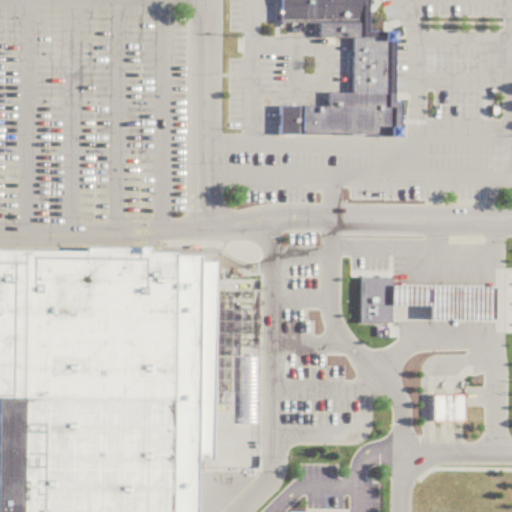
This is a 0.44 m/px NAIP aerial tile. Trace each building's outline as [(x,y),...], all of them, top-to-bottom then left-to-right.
[(279,108),(328,108),(328,93),(352,94),(352,38),(318,38),(318,24),(280,24),(280,0),(368,0),(368,32),(389,33),(397,33),(396,103),(402,103),(402,137),(279,136),(279,108)] [(0,511),(0,251),(88,253),(88,249),(152,250),(151,254),(177,254),(177,257),(185,257),(202,257),(202,263),(217,263),(217,273),(215,462),(199,462),(199,468),(198,511),(0,511)] [(433,289),(433,322),(511,322),(511,289),(482,289),(482,271),(454,271),(453,289),(433,289)] [(359,272),(388,272),(388,280),(388,313),(388,318),(359,318),(359,272)] [(388,313),(388,280),(445,281),(474,281),(484,281),(484,314),(474,313),(446,313),(388,313)] [(430,390),(448,390),(462,390),(462,417),(448,417),(430,417),(430,390)]
